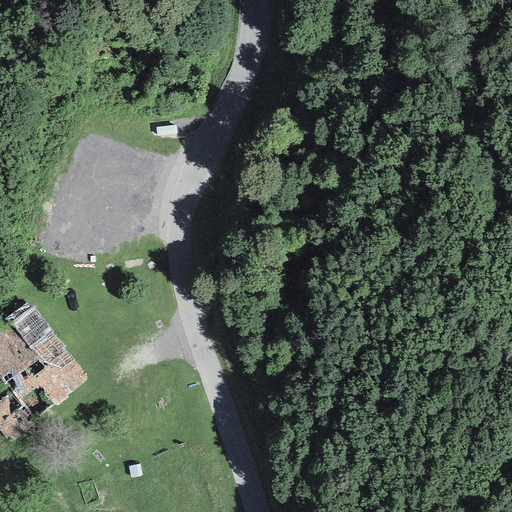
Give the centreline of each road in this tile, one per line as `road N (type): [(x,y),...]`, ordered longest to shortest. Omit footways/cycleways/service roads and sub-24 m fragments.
road 1 (unclassified): [(257,0),(249,61),(202,161),(177,241),(194,331),(258,511)]
road 2 (track): [(80,511),(38,447),(48,428),(194,331)]
